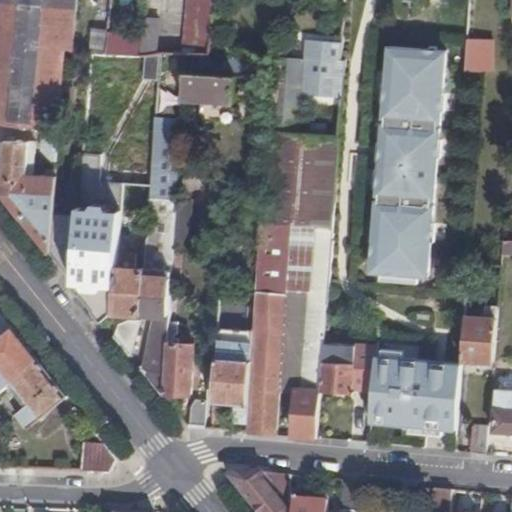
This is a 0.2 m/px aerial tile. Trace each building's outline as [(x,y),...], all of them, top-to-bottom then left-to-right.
[(73,50),(78,0),(0,0),(0,124),(20,127),(46,129),(44,142),(43,151),(52,160),(57,161),(65,50),(73,50)] [(210,56),(215,0),(188,0),(184,55),(189,56),(197,56),(207,56),(210,56)] [(143,56),(159,54),(162,22),(146,20),(145,35),(143,56)] [(107,54),(109,32),(94,31),(92,53),(107,54)] [(136,56),(143,56),(145,35),(109,32),(107,54),(136,56)] [(342,60),(344,38),(308,36),(306,60),(304,92),(345,97),(348,60),(342,60)] [(489,71),(492,71),(494,38),(469,36),(467,72),(489,71)] [(425,67),(426,50),(390,47),(373,272),(431,277),(447,69),(425,67)] [(448,52),(426,50),(425,67),(447,69),(448,52)] [(239,60),(238,57),(216,56),(214,75),(196,73),(197,56),(189,56),(186,100),(235,102),(238,80),(239,60)] [(304,92),(306,60),(276,59),(265,197),(255,331),(248,424),(247,432),(277,435),(281,387),(297,187),(301,134),(304,92)] [(251,61),(239,60),(238,80),(250,80),(251,61)] [(184,122),(157,120),(147,269),(144,313),(145,313),(157,314),(145,371),(166,397),(166,394),(170,335),(176,249),(184,122)] [(328,313),(342,137),(301,134),(297,187),(281,387),(298,389),(295,436),(319,439),(322,392),(326,344),(328,313)] [(5,143),(2,181),(27,184),(28,174),(34,175),(37,143),(29,143),(28,144),(24,144),(24,142),(18,142),(18,143),(5,143)] [(2,181),(1,193),(50,254),(54,214),(57,177),(40,176),(34,175),(28,174),(27,184),(2,181)] [(94,212),(80,212),(80,216),(77,252),(120,254),(123,214),(100,212),(99,206),(94,206),(94,212)] [(54,214),(50,254),(75,285),(76,266),(77,252),(80,216),(54,214)] [(119,269),(119,263),(120,254),(77,252),(76,266),(119,269)] [(144,313),(147,269),(135,269),(136,264),(119,263),(119,269),(116,311),(144,313)] [(76,266),(75,285),(104,321),(116,311),(119,269),(76,266)] [(487,318),(499,319),(500,306),(488,305),(487,318)] [(42,363),(0,310),(0,395),(11,386),(42,363)] [(465,360),(495,362),(499,319),(487,318),(469,317),(465,360)] [(120,324),(116,336),(133,357),(143,322),(129,320),(120,324)] [(248,424),(255,331),(220,327),(214,401),(236,403),(235,423),(248,424)] [(170,335),(166,394),(194,396),(197,346),(175,344),(176,336),(170,335)] [(377,347),(326,344),(322,392),(354,394),(355,390),(374,391),(376,356),(377,347)] [(374,391),(372,422),(459,430),(464,375),(465,365),(446,363),(444,378),(435,376),(437,362),(376,356),(374,391)] [(446,363),(437,362),(435,376),(444,378),(446,363)] [(69,396),(42,363),(11,386),(27,405),(17,414),(29,429),(69,396)] [(495,432),(511,433),(511,390),(497,389),(495,432)] [(193,406),(191,427),(206,428),(209,401),(197,400),(193,406)] [(475,425),(473,453),(488,454),(490,426),(475,425)] [(86,443),(84,471),(113,472),(118,458),(107,444),(86,443)] [(258,511),(288,511),(291,476),(266,473),(237,472),(231,477),(258,511)] [(357,511),(358,510),(360,482),(343,480),(341,508),(345,511),(344,511),(357,511)] [(452,511),(453,491),(434,489),(432,511),(452,511)] [(327,511),(328,502),(296,500),(295,511),(327,511)]
